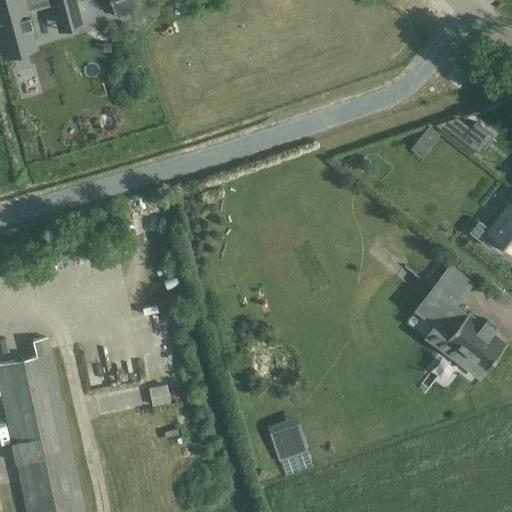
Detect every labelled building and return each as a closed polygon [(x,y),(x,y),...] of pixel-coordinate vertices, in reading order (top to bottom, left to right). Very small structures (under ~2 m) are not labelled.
[(74,8),(71,0),(0,0),(0,49),(30,41),(21,10),(51,1),(54,13),(74,8)] [(166,0),(110,0),(116,16),(166,0)] [(471,129),(460,121),(439,127),(454,139),(473,154),(480,145),(474,140),(467,135),(469,132),(471,129)] [(484,128),(477,122),(471,129),(469,132),(467,135),(474,140),(484,128)] [(423,135),(433,143),(440,134),(430,126),(423,135)] [(364,157),(356,167),(361,171),(369,161),(364,157)] [(511,204),(492,230),(480,220),(471,232),(490,247),(499,237),(511,247),(511,204)] [(468,314),(467,313),(456,304),(464,295),(474,282),(452,265),(442,277),(408,320),(482,377),(508,344),(493,332),(497,328),(487,320),(483,325),(469,313),(468,313),(468,314)] [(36,354),(0,361),(0,391),(26,511),(86,511),(81,487),(67,420),(65,420),(47,337),(33,340),(36,354)] [(169,401),(151,405),(156,425),(174,421),(169,401)] [(281,459),(306,450),(298,424),(272,432),(281,459)]
